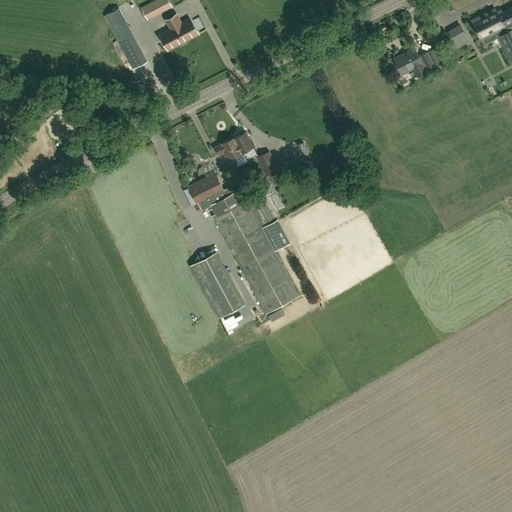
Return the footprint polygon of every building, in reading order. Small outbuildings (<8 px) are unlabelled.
[(171,4),(168,0),(156,0),(160,9),(171,4)] [(485,43),(493,39),(491,34),(502,29),(504,34),(499,36),(511,61),(511,7),(498,15),(495,9),(472,20),(474,24),(473,24),(476,29),(475,29),(476,32),(477,31),(479,36),(480,36),(481,39),(483,38),(485,43)] [(110,24),(124,17),(119,8),(105,15),(110,24)] [(171,29),(161,34),(169,49),(199,33),(191,18),(182,23),(177,14),(167,20),(171,29)] [(460,25),(459,26),(450,31),(449,32),(457,46),(469,40),(460,25)] [(119,42),(119,43),(131,64),(133,68),(147,61),(133,34),(119,42)] [(415,48),(394,59),(402,73),(414,67),(419,75),(436,66),(428,51),(419,56),(415,48)] [(48,115),(54,109),(49,104),(43,110),(48,115)] [(235,158),(237,163),(238,165),(248,161),(247,159),(256,154),(253,146),(246,132),(234,138),(239,146),(233,149),(236,154),(235,155),(236,157),(235,158)] [(239,146),(234,138),(234,137),(222,143),(215,147),(218,154),(223,151),(231,166),(237,163),(235,158),(236,157),(235,155),(236,154),(233,149),(239,146)] [(269,151),(258,156),(266,175),(277,169),(269,151)] [(308,299),(305,293),(280,247),(279,248),(266,225),(255,204),(252,199),(258,196),(255,190),(248,194),(250,198),(241,203),(235,191),(226,196),(215,173),(187,186),(195,203),(198,202),(202,210),(208,207),(209,210),(212,208),(215,214),(213,215),(266,313),(287,302),(291,308),(308,299)] [(266,198),(255,204),(266,225),(277,218),(266,198)] [(277,218),(266,225),(279,248),(280,247),(290,242),(277,218)] [(245,303),(217,250),(190,264),(219,317),(245,303)] [(255,300),(249,308),(255,312),(261,305),(255,300)]
